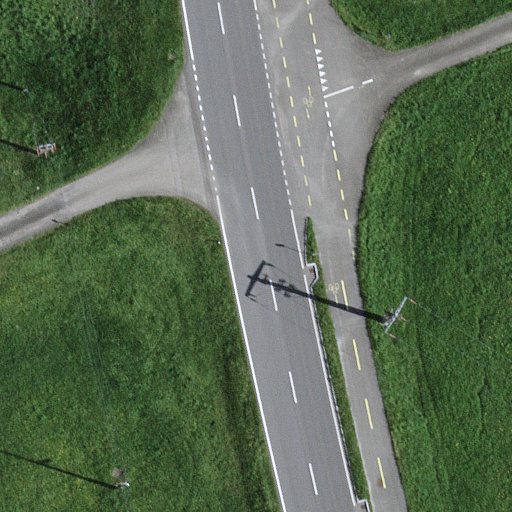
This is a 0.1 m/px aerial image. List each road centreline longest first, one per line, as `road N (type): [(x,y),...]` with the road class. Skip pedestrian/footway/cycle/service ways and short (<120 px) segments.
road 1 (track): [(0,238),(511,25)]
road 2 (primary): [(227,0),(330,511)]
